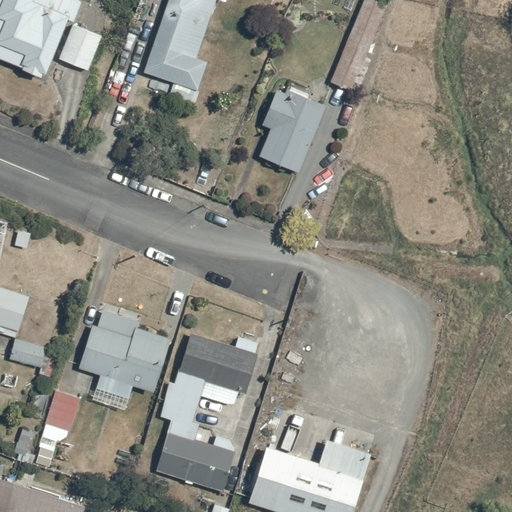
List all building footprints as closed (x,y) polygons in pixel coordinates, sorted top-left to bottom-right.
[(0,0),(0,56),(40,74),(65,14),(71,16),(77,0),(0,0)] [(165,0),(143,70),(170,79),(167,91),(191,99),(204,59),(194,56),(212,0),(165,0)] [(368,40),(385,0),(359,0),(326,77),(355,89),(375,43),(368,40)] [(100,33),(70,22),(57,56),(87,68),(100,33)] [(335,49),(315,41),(308,59),(327,67),(335,49)] [(322,103),(273,84),(259,121),(269,125),(258,153),(296,169),(322,103)] [(25,292),(0,285),(0,330),(13,334),(25,292)] [(165,334),(130,324),(127,334),(88,322),(76,364),(97,371),(89,397),(123,407),(130,382),(149,388),(165,334)] [(232,344),(183,330),(159,414),(167,417),(152,469),(220,489),(232,449),(192,438),(197,421),(191,419),(199,393),(236,404),(255,339),(235,333),(232,344)] [(40,343),(13,336),(8,356),(35,363),(40,343)] [(78,395),(53,388),(41,433),(66,440),(78,395)] [(346,511),(366,450),(323,436),(316,460),(261,443),(244,499),(276,509),(274,511),(346,511)] [(100,511),(81,502),(74,499),(0,476),(0,511),(100,511)]
